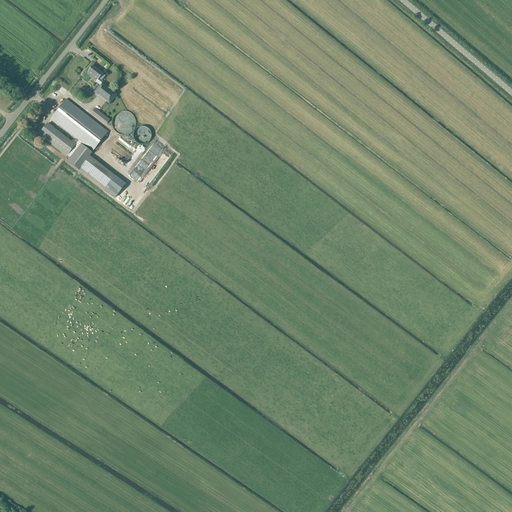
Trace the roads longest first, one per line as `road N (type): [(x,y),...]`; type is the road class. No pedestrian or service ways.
road 1 (unclassified): [(0,134),(106,0)]
road 2 (tertiary): [(511,92),(402,0)]
